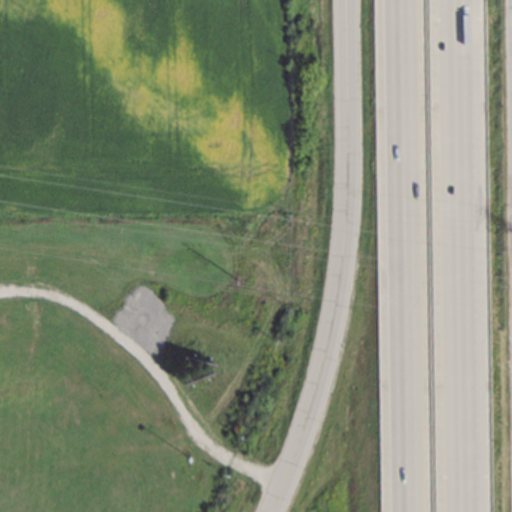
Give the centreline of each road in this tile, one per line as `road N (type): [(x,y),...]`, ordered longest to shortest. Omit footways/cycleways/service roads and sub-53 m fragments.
road 1 (secondary): [(346,0),(349,205),(333,313),(307,424),(268,511)]
road 2 (motorway): [(467,511),(452,0)]
road 3 (motorway): [(398,0),(405,511)]
